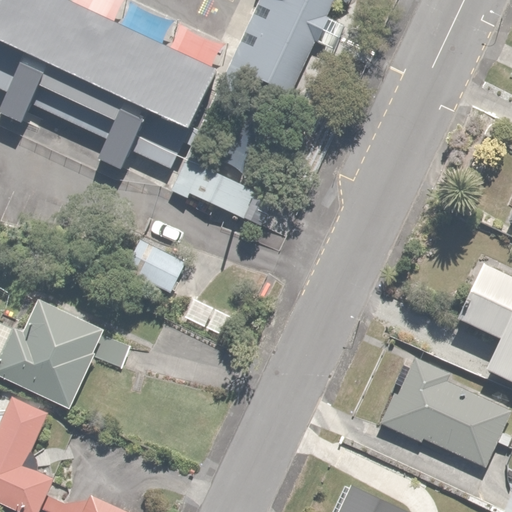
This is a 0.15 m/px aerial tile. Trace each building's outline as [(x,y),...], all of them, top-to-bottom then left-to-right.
[(219,61),(94,0),(0,0),(0,37),(186,129),(219,61)] [(331,0),(254,0),(228,54),(290,85),(331,0)] [(258,187),(185,157),(172,189),(286,235),(294,214),(254,198),(258,187)] [(139,239),(124,269),(174,293),(188,263),(139,239)] [(511,274),(484,262),(459,317),(505,337),(489,371),(511,381),(511,274)] [(135,343),(39,301),(28,327),(0,314),(0,362),(1,363),(0,366),(0,376),(71,407),(93,356),(123,369),(135,343)] [(460,372),(417,356),(402,396),(390,392),(378,423),(491,466),(511,411),(511,402),(456,381),(460,372)] [(0,502),(21,511),(131,511),(91,493),(85,505),(52,489),(57,478),(28,464),(52,411),(14,394),(0,424),(0,502)] [(354,480),(338,511),(414,511),(415,511),(354,480)]
